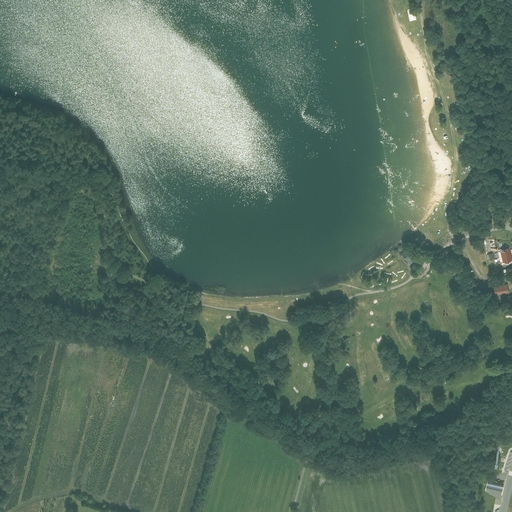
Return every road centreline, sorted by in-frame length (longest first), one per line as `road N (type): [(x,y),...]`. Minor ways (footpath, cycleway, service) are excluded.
road 1 (track): [(0,106),(75,133),(97,156),(123,224),(154,269),(207,294),(301,294),(345,282),(391,250),(414,274)]
road 2 (track): [(459,239),(449,215),(459,129),(423,34),(421,0)]
road 3 (unclassified): [(507,0),(499,131),(510,158),(510,227)]
